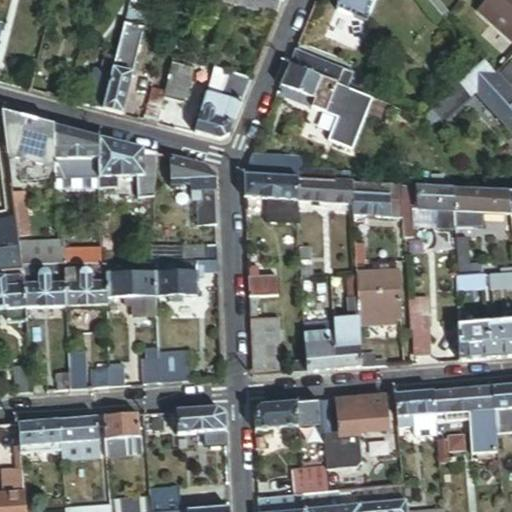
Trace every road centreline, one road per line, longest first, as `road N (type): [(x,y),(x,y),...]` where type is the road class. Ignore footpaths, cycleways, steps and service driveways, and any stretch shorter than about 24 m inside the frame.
road 1 (residential): [(239,392),(511,372)]
road 2 (residential): [(0,101),(232,164)]
road 3 (residential): [(0,410),(239,392)]
road 4 (residential): [(232,164),(239,392)]
road 5 (residential): [(300,0),(232,164)]
road 6 (residential): [(239,392),(248,511)]
